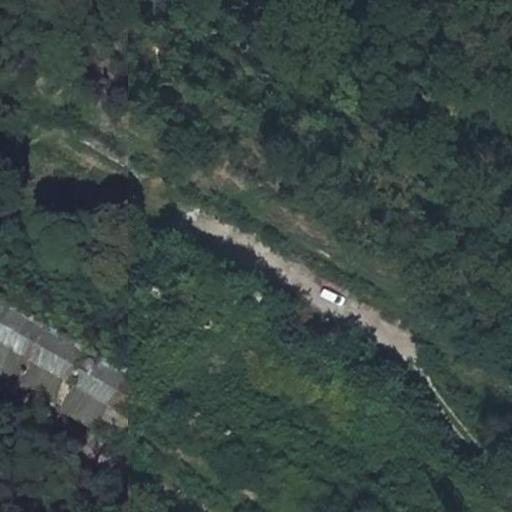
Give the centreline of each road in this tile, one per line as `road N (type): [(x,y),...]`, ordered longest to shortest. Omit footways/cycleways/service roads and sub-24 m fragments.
road 1 (track): [(511,487),(418,399),(102,202),(29,162),(0,161)]
road 2 (track): [(252,249),(81,511)]
